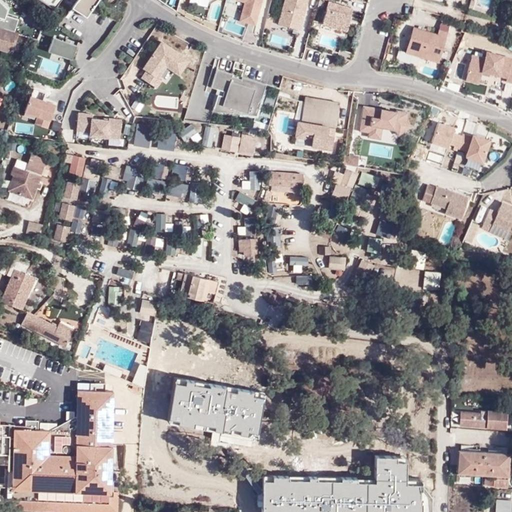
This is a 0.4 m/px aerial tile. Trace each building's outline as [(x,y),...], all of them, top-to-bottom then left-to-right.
[(62,0),(57,0),(53,7),(56,9),(62,0)] [(77,0),(72,8),(87,18),(98,0),(77,0)] [(217,0),(211,17),(219,19),(225,3),(217,0)] [(255,26),(261,0),(234,0),(235,0),(243,2),(238,22),(255,26)] [(282,0),(276,24),(299,30),(307,0),(282,0)] [(321,24),(346,31),(352,7),(327,0),(321,24)] [(440,21),(437,32),(412,26),(405,53),(399,52),(397,60),(417,65),(419,58),(439,63),(449,23),(440,21)] [(6,31),(0,29),(0,50),(14,55),(15,53),(17,52),(18,49),(16,47),(20,36),(6,31)] [(53,37),(48,52),(72,60),(77,46),(53,37)] [(178,75),(189,59),(160,39),(137,75),(154,87),(167,68),(178,75)] [(511,62),(511,56),(485,50),(483,56),(471,53),(464,80),(478,84),(481,73),(511,80),(511,62)] [(232,74),(217,69),(211,87),(224,91),(223,96),(218,95),(213,112),(256,115),(266,84),(242,76),(241,79),(232,76),(232,74)] [(44,138),(55,103),(28,94),(17,130),(44,138)] [(335,127),(339,102),(305,96),(301,121),(297,121),(295,136),(305,137),(305,132),(313,134),(312,138),(311,146),(331,149),(333,135),(328,134),(329,126),(335,127)] [(382,127),(394,129),(398,135),(410,126),(406,120),(407,112),(397,110),(396,112),(381,109),(380,112),(373,110),(373,108),(364,106),(360,131),(369,133),(381,134),(382,127)] [(78,111),(75,131),(118,138),(121,120),(91,115),(91,113),(78,111)] [(460,145),(463,134),(453,131),(455,126),(439,121),(433,141),(449,146),(450,142),(460,145)] [(150,146),(150,124),(134,124),(134,146),(150,146)] [(205,124),(202,145),(211,146),(214,126),(205,124)] [(474,135),(464,132),(463,134),(460,145),(459,147),(469,150),(467,155),(483,160),(490,138),(478,134),(477,137),(474,135)] [(157,133),(157,149),(174,148),(174,133),(157,133)] [(237,137),(224,135),(222,146),(235,148),(237,137)] [(254,140),(242,137),(239,151),(251,153),(254,140)] [(451,169),(456,150),(430,143),(424,162),(451,169)] [(32,155),(28,170),(38,174),(40,168),(45,170),(43,176),(48,160),(32,155)] [(349,155),(348,165),(358,166),(359,156),(349,155)] [(84,158),(73,156),(69,172),(79,175),(84,158)] [(366,157),(359,156),(358,166),(365,167),(366,157)] [(27,172),(16,168),(13,176),(15,177),(10,192),(36,200),(43,176),(45,170),(40,168),(38,174),(28,170),(27,172)] [(349,199),(353,171),(335,169),(332,196),(349,199)] [(258,189),(258,171),(249,171),(249,189),(258,189)] [(273,184),(303,187),(304,176),(272,173),(271,184),(273,184)] [(77,184),(67,182),(62,196),(73,199),(77,184)] [(463,217),(470,195),(438,184),(438,185),(430,183),(424,198),(433,201),(432,201),(449,207),(447,212),(463,217)] [(301,196),(303,187),(273,184),(272,190),(294,192),(293,195),(301,196)] [(511,203),(504,200),(502,205),(511,209),(511,203)] [(72,207),(61,204),(57,217),(68,220),(72,207)] [(511,209),(502,205),(499,211),(492,207),(485,222),(493,226),(495,223),(511,230),(511,209)] [(89,227),(81,226),(81,220),(72,220),(72,234),(89,235),(89,227)] [(30,221),(28,230),(40,233),(42,224),(30,221)] [(473,240),(479,224),(471,221),(466,237),(473,240)] [(66,228),(56,225),(52,239),(62,241),(66,228)] [(257,238),(238,238),(238,256),(257,256),(257,238)] [(328,269),(343,268),(343,255),(327,256),(328,269)] [(301,266),(308,265),(307,256),(289,257),(290,273),(301,273),(301,266)] [(23,309),(36,278),(26,274),(28,266),(14,260),(8,274),(12,276),(2,300),(23,309)] [(158,290),(169,293),(174,271),(163,268),(158,290)] [(218,280),(185,271),(179,293),(213,302),(218,280)] [(423,289),(440,289),(439,271),(423,271),(423,289)] [(289,307),(292,299),(294,295),(277,289),(276,293),(272,292),(270,300),(289,307)] [(154,317),(157,301),(142,298),(139,314),(154,317)] [(300,303),(292,299),(289,307),(298,310),(300,303)] [(24,324),(66,346),(73,330),(59,324),(58,327),(29,313),(24,324)] [(151,340),(153,321),(140,320),(138,339),(151,340)] [(90,344),(84,341),(79,352),(85,355),(90,344)] [(105,388),(78,388),(76,418),(75,429),(55,428),(18,428),(19,445),(13,445),(12,488),(11,507),(119,510),(119,489),(111,489),(114,389),(105,388)] [(224,420),(257,421),(258,410),(268,411),(268,402),(224,401),(224,420)] [(213,411),(195,407),(193,414),(211,419),(213,411)] [(506,413),(461,411),(461,424),(506,427),(506,413)] [(458,472),(507,475),(509,452),(505,451),(505,446),(498,446),(498,451),(470,451),(470,445),(462,445),(462,451),(458,450),(458,472)] [(262,481),(261,511),(420,511),(421,483),(406,483),(407,461),(396,461),(396,457),(375,456),(375,482),(356,482),(356,478),(341,478),(341,481),(316,480),(316,477),(308,477),(308,480),(287,479),(287,475),(272,475),(272,481),(262,481)] [(511,511),(511,500),(497,499),(496,511),(511,511)]
